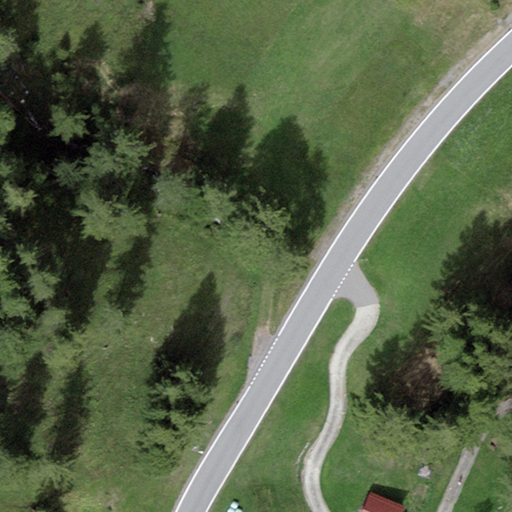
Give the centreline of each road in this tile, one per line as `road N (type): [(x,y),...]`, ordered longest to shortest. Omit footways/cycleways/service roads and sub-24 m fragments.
road 1 (unclassified): [(511,45),(443,116),(370,211),(191,511)]
road 2 (track): [(333,269),(357,287),(367,310),(342,351),(335,415),(312,463),(321,511)]
road 3 (track): [(444,511),(479,433),(511,405)]
